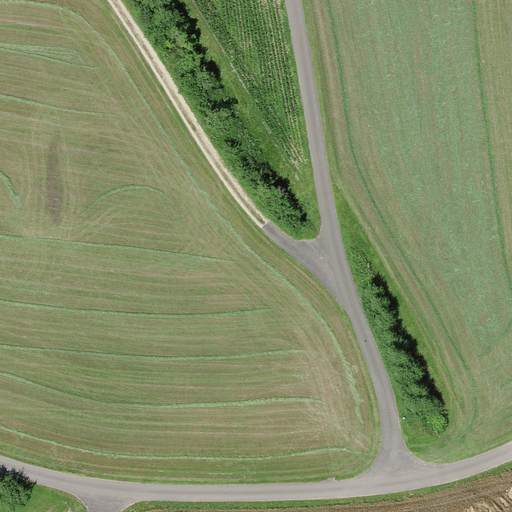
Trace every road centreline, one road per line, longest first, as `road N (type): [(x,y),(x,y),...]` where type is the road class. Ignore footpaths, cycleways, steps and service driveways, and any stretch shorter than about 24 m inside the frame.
road 1 (unclassified): [(402,482),(400,439),(347,291),(292,0)]
road 2 (unclassified): [(0,463),(115,497),(253,502),(358,495),(402,482)]
road 3 (track): [(111,0),(261,223),(347,291)]
